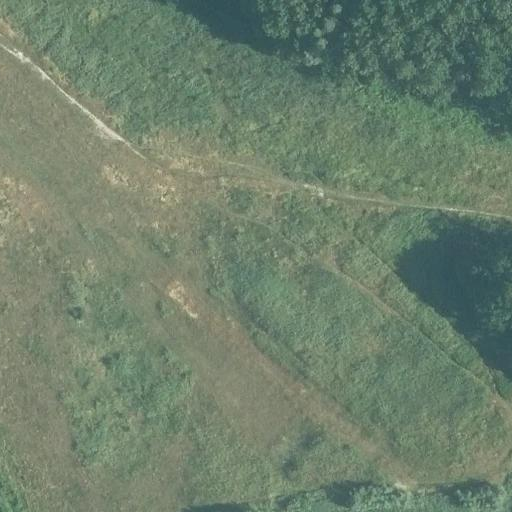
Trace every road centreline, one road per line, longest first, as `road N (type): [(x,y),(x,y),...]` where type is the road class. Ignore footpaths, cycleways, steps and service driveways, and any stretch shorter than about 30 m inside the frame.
road 1 (track): [(0,180),(70,191),(141,155),(511,221)]
road 2 (track): [(235,174),(486,391)]
